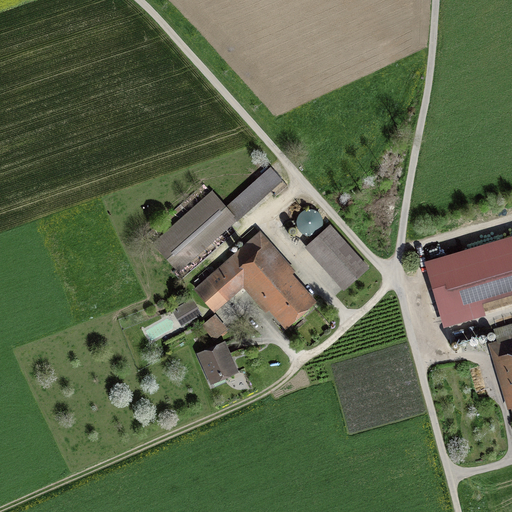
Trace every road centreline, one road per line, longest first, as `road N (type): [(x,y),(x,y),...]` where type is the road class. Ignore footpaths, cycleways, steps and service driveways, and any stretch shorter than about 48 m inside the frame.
road 1 (track): [(0,511),(259,397),(399,280)]
road 2 (unclassified): [(399,280),(137,0)]
road 3 (unclassified): [(434,0),(399,227),(399,280)]
road 4 (unclassified): [(459,511),(399,280)]
